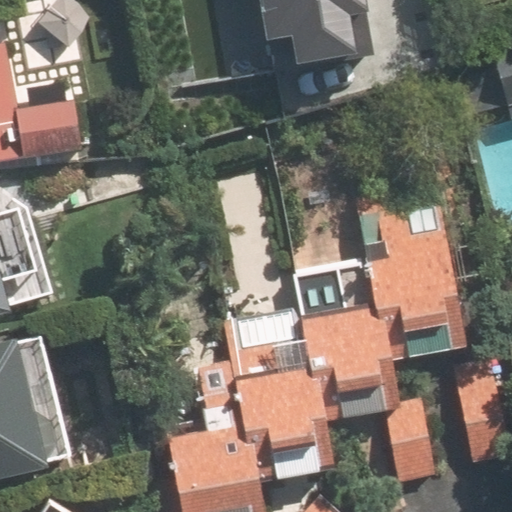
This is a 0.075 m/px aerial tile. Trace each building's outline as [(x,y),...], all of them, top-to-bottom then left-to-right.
[(257,0),(263,36),(290,32),(295,62),(385,49),(378,0),(257,0)] [(0,160),(83,146),(75,99),(49,104),(46,84),(11,90),(2,37),(0,37),(0,160)] [(466,325),(448,228),(417,234),(413,211),(376,217),(384,260),(370,262),(380,313),(402,309),(407,336),(466,325)] [(0,235),(0,320),(19,316),(0,235)] [(27,345),(0,349),(0,471),(47,464),(27,345)] [(511,353),(457,360),(470,464),(511,458),(511,353)] [(339,511),(326,497),(310,511),(339,511)] [(75,511),(51,498),(42,511),(75,511)]
